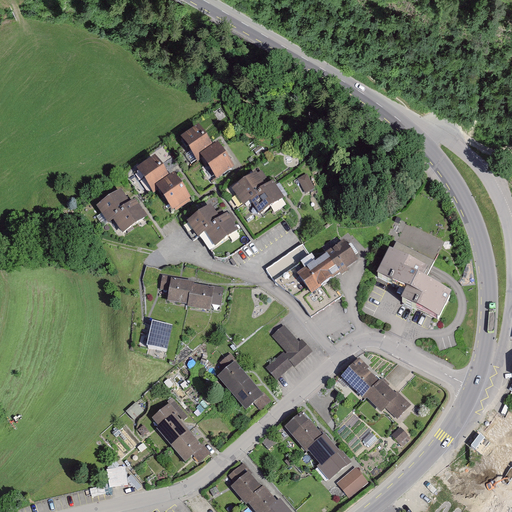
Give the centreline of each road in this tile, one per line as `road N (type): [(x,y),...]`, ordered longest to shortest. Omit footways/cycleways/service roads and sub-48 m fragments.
road 1 (residential): [(339,358),(188,486),(89,511)]
road 2 (secondary): [(472,388),(486,336),(482,249),(457,187),(417,136)]
road 3 (secondary): [(417,136),(204,0)]
road 4 (residential): [(339,358),(296,307),(256,280),(174,248)]
road 5 (residential): [(511,257),(501,207),(478,166),(440,127),(417,136)]
road 6 (secondary): [(364,511),(437,445),(472,388)]
road 7 (residential): [(472,388),(377,342),(339,358)]
